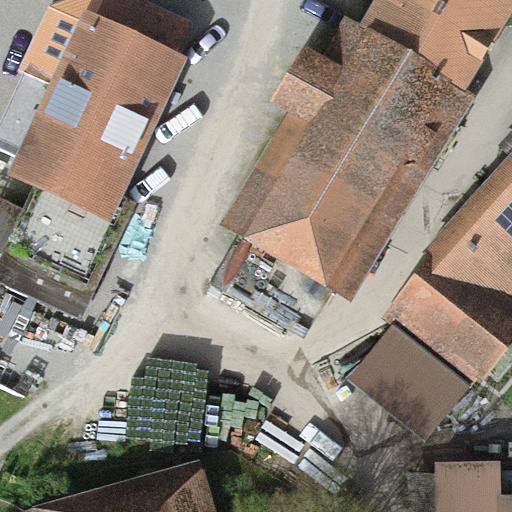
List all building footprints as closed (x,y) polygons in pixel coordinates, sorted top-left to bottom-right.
[(105,0),(93,28),(90,26),(26,162),(108,201),(172,65),(169,64),(186,27),(127,0),(105,0)] [(381,0),(336,76),(307,59),(281,101),(309,117),(240,235),(332,290),(504,0),(381,0)] [(407,307),(481,366),(511,328),(511,317),(493,302),(511,281),(511,167),(438,250),(442,265),(407,307)] [(12,254),(83,287),(107,235),(37,202),(12,254)] [(436,511),(497,511),(497,497),(499,497),(498,464),(435,466),(436,511)] [(197,511),(189,483),(85,511),(197,511)] [(499,497),(497,497),(497,511),(511,511),(511,497),(499,498),(499,497)]
